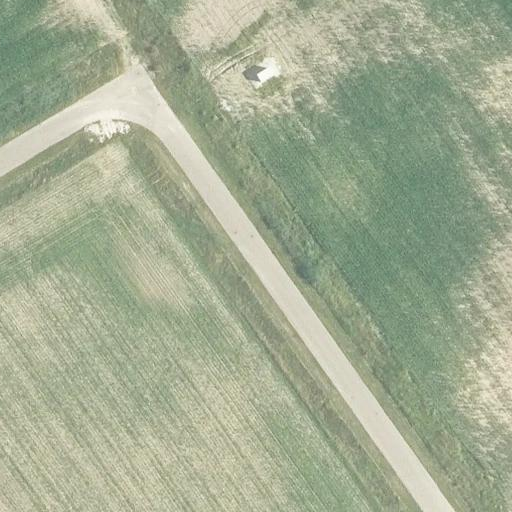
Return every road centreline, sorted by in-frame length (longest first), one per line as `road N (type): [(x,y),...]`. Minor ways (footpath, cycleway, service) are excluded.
road 1 (unclassified): [(445,511),(142,80)]
road 2 (unclassified): [(142,80),(0,166)]
